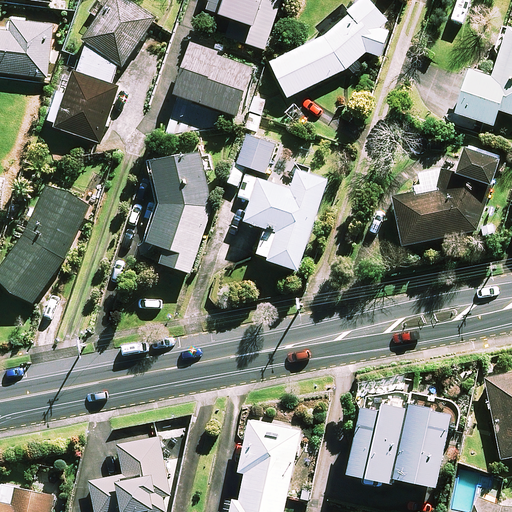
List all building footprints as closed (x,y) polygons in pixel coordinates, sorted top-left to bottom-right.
[(155,24),(129,0),(123,0),(85,41),(89,46),(79,72),(76,71),(57,129),(102,145),(120,89),(113,87),(120,67),(124,69),(155,24)] [(283,0),(205,0),(212,2),(208,13),(217,16),(211,33),(266,51),(283,0)] [(380,30),(387,21),(367,0),(364,0),(349,14),(351,17),(328,37),(272,64),(289,98),(349,70),(367,53),(382,60),(391,33),(380,30)] [(53,26),(13,24),(12,33),(0,32),(0,76),(50,79),(53,26)] [(494,80),(474,73),(460,117),(495,129),(500,112),(511,116),(511,38),(508,37),(494,80)] [(255,70),(194,49),(178,97),(239,118),(255,70)] [(249,113),(263,118),(269,101),(255,96),(249,113)] [(278,146),(249,136),(239,166),(268,175),(278,146)] [(501,163),(467,152),(459,176),(444,171),(437,191),(394,198),(402,247),(478,234),(501,163)] [(203,153),(153,163),(163,206),(148,244),(165,251),(158,265),(192,275),(216,212),(207,174),(215,173),(213,156),(204,158),(203,153)] [(329,183),(300,173),(294,192),(263,181),(249,224),(268,230),(259,259),(300,272),(329,183)] [(26,237),(0,271),(0,283),(32,309),(67,262),(91,206),(47,186),(26,237)] [(511,458),(511,374),(486,380),(501,461),(511,458)] [(410,411),(395,482),(439,490),(454,417),(435,413),(435,410),(411,405),(410,411)] [(395,482),(410,411),(385,406),(384,413),(364,409),(350,477),(394,486),(395,482)] [(247,475),(244,488),(290,498),(303,432),(251,421),(240,474),(247,475)] [(166,511),(164,498),(171,497),(160,437),(119,445),(124,475),(90,482),(95,511),(166,511)] [(286,511),(290,498),(244,488),(241,502),(234,501),(232,511),(286,511)] [(53,511),(56,498),(17,490),(14,506),(1,503),(0,509),(0,511),(53,511)] [(511,511),(511,507),(504,507),(478,497),(472,511),(511,511)]
